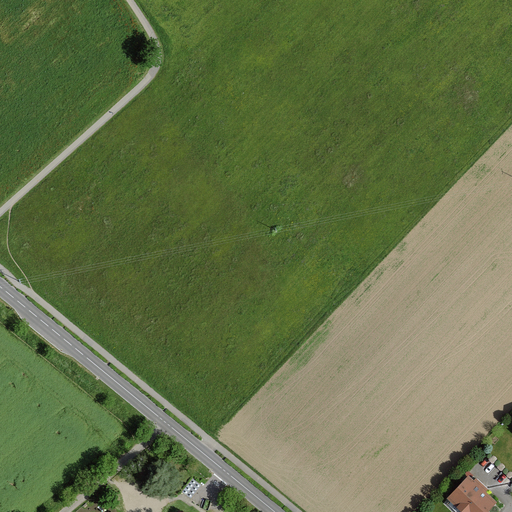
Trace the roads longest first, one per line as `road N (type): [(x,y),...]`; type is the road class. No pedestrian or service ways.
road 1 (track): [(129,0),(156,42),(154,69),(0,212)]
road 2 (tertiary): [(0,285),(167,423)]
road 3 (tertiary): [(167,423),(275,511)]
road 4 (unclassified): [(167,423),(65,511)]
